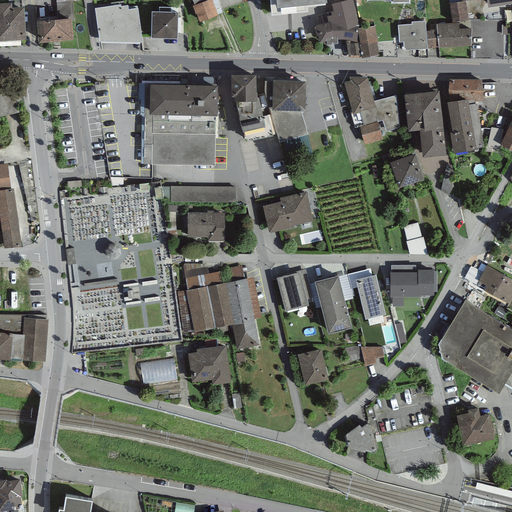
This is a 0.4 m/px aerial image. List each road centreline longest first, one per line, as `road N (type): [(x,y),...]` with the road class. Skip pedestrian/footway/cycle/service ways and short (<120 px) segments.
road 1 (unclassified): [(418,340),(436,383),(454,465),(450,482),(422,488),(305,443)]
road 2 (residential): [(54,378),(305,443)]
road 3 (residential): [(285,511),(40,467)]
road 4 (primary): [(511,71),(263,65)]
road 5 (residential): [(220,64),(264,260)]
road 6 (residential): [(463,260),(264,260)]
road 7 (residential): [(54,253),(34,98),(38,61)]
road 8 (residential): [(264,260),(305,443)]
road 9 (primary): [(220,64),(38,61)]
road 10 (residential): [(305,443),(369,395),(418,340)]
road 11 (residential): [(54,378),(54,253)]
